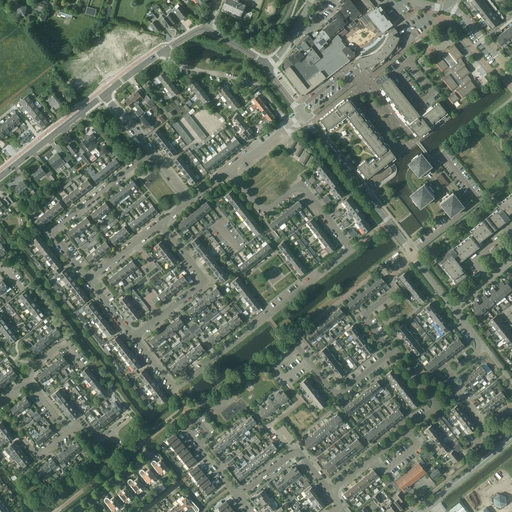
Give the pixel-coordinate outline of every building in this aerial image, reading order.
[(226,0),(223,8),(239,15),(244,4),(237,2),(238,0),(226,0)] [(363,15),(375,6),(369,0),(363,0),(364,0),(363,0),(342,0),(344,2),(341,4),(340,3),(336,10),(337,11),(336,12),(346,25),(348,27),(350,27),(352,26),(355,23),(357,25),(359,27),(363,24),(363,22),(368,23),(363,16),(364,16),(363,15)] [(479,0),(472,6),(475,10),(484,2),(482,0),(479,0)] [(32,7),(43,10),(45,4),(34,1),(32,7)] [(475,10),(478,13),(487,6),(484,2),(475,10)] [(25,17),(26,14),(27,15),(29,10),(27,9),(28,6),(17,3),(16,7),(14,6),(13,10),(15,11),(14,13),(18,14),(17,18),(20,19),(21,15),(25,17)] [(393,23),(383,11),(380,13),(377,8),(380,6),(379,5),(376,8),(375,6),(363,15),(364,16),(363,16),(368,23),(373,29),(373,30),(375,30),(376,29),(377,30),(379,33),(380,33),(381,32),(393,23)] [(170,9),(180,21),(184,18),(182,16),(186,14),(179,6),(175,9),(174,8),(171,10),(171,8),(170,9)] [(478,13),(481,17),(490,10),(487,6),(478,13)] [(85,13),(85,14),(94,16),(96,12),(90,10),(91,8),(87,7),(85,13)] [(71,19),(73,13),(60,9),(58,15),(71,19)] [(176,21),(175,19),(174,18),(176,16),(180,21),(170,9),(166,12),(168,15),(166,16),(172,24),(176,21)] [(481,17),(484,21),(493,14),(490,10),(481,17)] [(149,18),(150,20),(152,22),(150,24),(156,32),(161,29),(158,26),(160,24),(162,27),(163,27),(153,14),(149,18)] [(172,24),(166,16),(163,18),(161,15),(157,19),(153,14),(163,27),(165,25),(167,28),(172,24)] [(484,21),(487,25),(496,18),(493,14),(484,21)] [(324,23),(320,26),(323,29),(335,45),(339,42),(341,41),(341,40),(341,39),(340,38),(342,36),(342,34),(342,33),(344,31),(345,29),(343,27),(342,26),(334,15),(327,20),(329,23),(326,25),(324,23)] [(490,29),(499,22),(496,18),(487,25),(490,29)] [(360,57),(354,61),(356,64),(359,68),(360,68),(365,67),(365,68),(370,74),(372,72),(377,68),(381,65),(382,65),(381,64),(386,61),(390,58),(390,57),(395,54),(399,50),(399,51),(400,50),(402,49),(398,44),(397,42),(397,40),(399,37),(394,36),(393,34),(397,31),(395,29),(394,27),(388,32),(389,34),(385,37),(384,36),(382,39),(381,38),(379,41),(376,44),(371,48),(368,49),(368,50),(365,51),(365,52),(362,53),(362,55),(360,57)] [(314,37),(311,39),(324,55),(325,57),(329,53),(333,50),(332,49),(333,48),(336,46),(335,45),(323,29),(318,32),(313,36),(314,37)] [(503,32),(510,42),(511,40),(511,36),(507,29),(503,32)] [(499,36),(506,45),(510,42),(503,32),(499,36)] [(282,64),(281,68),(284,71),(283,72),(293,85),(297,90),(302,96),(313,88),(326,78),(339,68),(349,60),(343,51),(341,49),(342,49),(345,46),(341,41),(339,42),(335,45),(336,46),(333,48),(332,49),(333,50),(329,53),(325,57),(324,55),(311,39),(310,38),(307,34),(306,34),(302,38),(298,43),(299,44),(296,46),(296,47),(291,51),(292,52),(288,57),(288,58),(288,59),(282,64)] [(495,39),(502,48),(506,45),(499,36),(495,39)] [(448,98),(452,104),(459,98),(458,96),(460,95),(462,98),(468,93),(468,94),(471,91),(476,87),(471,80),(470,80),(466,75),(470,72),(461,61),(462,60),(462,59),(461,60),(459,58),(463,55),(454,44),(448,49),(446,47),(438,54),(440,55),(433,60),(446,77),(443,79),(451,91),(449,93),(451,95),(448,98)] [(342,49),(341,49),(343,51),(349,60),(354,56),(354,54),(354,48),(352,48),(349,48),(347,47),(345,46),(342,49)] [(163,73),(157,77),(161,82),(167,78),(163,73)] [(386,74),(376,82),(381,88),(380,89),(408,124),(409,124),(411,126),(410,127),(418,137),(430,128),(447,114),(438,102),(420,116),(386,74)] [(171,82),(167,78),(161,82),(165,87),(171,82)] [(194,79),(188,84),(192,89),(198,84),(194,79)] [(175,87),(171,82),(165,87),(168,92),(175,87)] [(202,89),(198,84),(192,89),(195,94),(202,89)] [(225,86),(219,91),(223,96),(229,91),(225,86)] [(172,97),(178,92),(175,87),(168,92),(172,97)] [(205,94),(202,89),(195,94),(199,99),(205,94)] [(137,104),(143,99),(146,103),(150,99),(146,94),(143,96),(142,97),(137,91),(131,96),(137,104)] [(232,96),(229,91),(223,96),(226,101),(232,96)] [(56,94),(51,97),(47,101),(52,108),(50,109),(52,112),(63,103),(56,94)] [(209,99),(205,94),(199,99),(203,103),(209,99)] [(19,102),(21,105),(22,104),(24,107),(32,100),(28,95),(19,102)] [(144,112),(137,104),(131,96),(125,101),(131,109),(135,106),(137,110),(134,112),(138,117),(144,112)] [(230,105),(236,101),(232,96),(226,101),(230,105)] [(262,101),(258,96),(252,100),(254,103),(253,104),(254,105),(251,107),(249,108),(251,110),(262,101)] [(336,106),(319,120),(327,130),(343,117),(367,147),(375,157),(373,158),(368,163),(365,160),(357,167),(366,179),(377,171),(386,163),(388,164),(392,161),(394,164),(398,160),(390,151),(355,107),(354,107),(347,99),(337,107),(336,106)] [(32,100),(24,107),(23,107),(26,111),(27,110),(28,112),(36,106),(32,100)] [(234,110),(240,105),(236,101),(230,105),(234,110)] [(266,107),(262,101),(251,110),(252,112),(254,111),(257,108),(257,109),(258,108),(261,111),(266,107)] [(36,106),(28,112),(28,113),(30,116),(31,115),(33,118),(41,111),(36,106)] [(271,112),(266,107),(261,111),(263,114),(262,115),(262,116),(259,118),(260,118),(258,120),(259,121),(271,112)] [(41,111),(33,118),(32,118),(34,122),(35,121),(37,123),(45,117),(41,111)] [(270,122),(275,118),(271,112),(259,121),(260,123),(262,121),(263,122),(265,119),(266,120),(267,119),(270,122)] [(16,113),(15,113),(12,115),(13,116),(11,118),(16,125),(17,126),(20,124),(19,123),(22,121),(16,113)] [(154,128),(160,124),(157,121),(154,123),(146,113),(139,118),(147,128),(152,124),(154,128)] [(243,139),(245,138),(247,141),(252,137),(247,130),(250,128),(238,113),(233,118),(243,131),(239,134),(243,139)] [(5,122),(11,130),(12,130),(15,128),(14,127),(16,125),(11,118),(10,117),(7,120),(8,121),(5,122)] [(40,126),(42,129),(50,123),(45,117),(37,123),(36,124),(39,127),(40,126)] [(0,126),(0,127),(5,134),(6,135),(9,132),(11,130),(5,122),(2,124),(2,125),(0,126)] [(158,129),(152,134),(156,138),(162,134),(158,129)] [(95,148),(97,146),(95,142),(98,140),(100,143),(103,140),(97,133),(94,135),(93,133),(87,137),(95,148)] [(162,134),(156,138),(159,143),(165,138),(162,134)] [(301,141),(292,136),(290,141),(289,140),(287,142),(288,143),(287,146),(294,151),(293,154),(301,158),(299,161),(307,166),(313,156),(305,152),(307,149),(299,144),(301,141)] [(87,137),(82,142),(90,152),(95,148),(87,137)] [(165,138),(159,143),(163,148),(169,143),(165,138)] [(231,142),(237,149),(242,145),(236,138),(231,142)] [(232,153),(237,149),(231,142),(226,146),(232,153)] [(66,146),(72,154),(71,155),(75,160),(79,156),(80,154),(78,151),(71,143),(66,146)] [(169,143),(163,148),(167,153),(173,148),(169,143)] [(232,153),(226,146),(224,143),(219,147),(222,150),(227,157),(232,153)] [(177,153),(173,148),(167,153),(171,157),(177,153)] [(217,153),(222,160),(227,157),(222,150),(217,153)] [(87,166),(92,162),(89,158),(85,152),(80,156),(87,166)] [(212,157),(218,164),(222,160),(217,153),(212,157)] [(49,161),(54,167),(56,170),(65,163),(57,154),(49,161)] [(434,167),(426,158),(425,159),(422,154),(410,164),(414,168),(413,168),(421,178),(426,173),(426,174),(429,172),(428,171),(434,167)] [(179,156),(173,161),(177,165),(183,161),(179,156)] [(208,161),(213,168),(218,164),(212,157),(208,161)] [(110,162),(115,168),(120,164),(115,158),(110,162)] [(183,161),(177,165),(181,170),(187,165),(183,161)] [(203,165),(208,172),(213,168),(208,161),(203,165)] [(106,166),(111,172),(115,168),(110,162),(106,166)] [(323,163),(316,169),(320,174),(327,168),(323,163)] [(187,165),(181,170),(184,175),(190,170),(187,165)] [(101,169),(106,176),(111,172),(106,166),(101,169)] [(32,174),(37,180),(46,173),(41,167),(32,174)] [(331,173),(327,168),(320,174),(324,179),(331,173)] [(96,173),(101,179),(106,176),(101,169),(96,173)] [(190,170),(184,175),(188,180),(194,175),(190,170)] [(91,177),(96,183),(101,179),(96,173),(91,177)] [(335,178),(331,173),(324,179),(328,183),(335,178)] [(194,175),(188,180),(192,184),(198,180),(194,175)] [(337,184),(339,183),(335,178),(328,183),(331,188),(330,189),(330,190),(337,184)] [(82,183),(87,190),(92,186),(87,179),(82,183)] [(18,195),(28,187),(23,181),(13,188),(18,195)] [(133,191),(138,187),(133,181),(128,185),(133,191)] [(77,187),(82,194),(87,190),(82,183),(77,187)] [(341,189),(337,184),(330,190),(334,194),(341,189)] [(426,204),(436,197),(431,191),(432,191),(431,191),(430,189),(429,189),(425,184),(416,191),(416,192),(412,195),(422,207),(426,203),(426,204)] [(128,185),(123,188),(128,194),(133,191),(128,185)] [(72,191),(78,198),(82,194),(77,187),(72,191)] [(123,188),(119,192),(124,198),(128,194),(123,188)] [(345,194),(341,189),(334,194),(338,199),(345,194)] [(67,195),(73,202),(78,198),(72,191),(67,195)] [(229,201),(235,196),(236,196),(235,195),(231,191),(225,196),(229,201)] [(119,192),(114,196),(119,202),(124,198),(119,192)] [(453,192),(449,196),(448,196),(447,197),(448,197),(446,198),(445,198),(446,198),(440,203),(448,212),(448,211),(452,216),(464,206),(460,202),(461,202),(453,192)] [(452,248),(450,250),(436,261),(446,274),(447,273),(448,274),(458,286),(467,279),(466,277),(467,276),(454,259),(458,255),(462,259),(480,245),(478,242),(499,226),(501,227),(511,219),(510,219),(507,215),(511,210),(511,193),(498,204),(500,206),(490,214),(491,215),(470,231),(472,234),(454,248),(453,247),(452,248)] [(0,212),(6,208),(5,207),(11,202),(12,204),(15,201),(10,194),(4,199),(1,202),(0,200),(0,212)] [(73,202),(67,195),(62,199),(68,206),(73,202)] [(114,196),(109,199),(114,206),(119,202),(114,196)] [(233,206),(239,201),(236,197),(236,196),(235,196),(229,201),(233,206)] [(349,197),(342,202),(346,207),(353,202),(349,197)] [(236,211),(243,206),(243,205),(242,204),(242,205),(239,201),(233,206),(236,211)] [(293,205),(298,211),(303,207),(299,201),(295,204),(294,204),(293,205)] [(53,206),(59,213),(64,209),(58,202),(53,206)] [(100,206),(106,213),(111,209),(105,202),(100,206)] [(207,213),(209,211),(212,209),(207,202),(202,205),(201,206),(207,213)] [(350,212),(357,207),(353,202),(346,207),(350,212)] [(148,209),(152,215),(157,211),(153,205),(148,209)] [(240,216),(247,210),(244,207),(244,206),(243,205),(243,206),(236,211),(240,216)] [(293,206),(289,209),(293,215),(298,211),(293,205),(292,205),(293,206)] [(48,210),(54,216),(59,213),(53,206),(48,210)] [(100,206),(95,210),(101,217),(106,213),(100,206)] [(202,217),(207,213),(201,206),(200,207),(201,207),(197,210),(202,217)] [(361,211),(357,207),(350,212),(354,217),(361,211)] [(143,213),(148,219),(152,215),(148,209),(143,213)] [(289,209),(285,212),(284,212),(283,212),(288,219),(293,215),(289,209)] [(44,213),(49,220),(54,216),(48,210),(44,213)] [(95,210),(90,214),(96,221),(101,217),(95,210)] [(192,214),(197,220),(202,217),(197,210),(193,213),(192,214)] [(244,221),(251,215),(250,214),(247,210),(240,216),(244,221)] [(365,216),(361,211),(354,217),(357,222),(356,223),(363,218),(365,216)] [(283,214),(279,217),(284,223),(288,219),(283,212),(283,213),(283,214)] [(39,217),(44,224),(49,220),(44,213),(39,217)] [(138,217),(143,223),(148,219),(143,213),(138,217)] [(192,224),(197,220),(192,214),(191,214),(191,215),(187,218),(192,224)] [(248,225),(254,220),(251,216),(252,216),(251,215),(244,221),(248,225)] [(34,221),(39,228),(44,224),(39,217),(34,221)] [(81,221),(87,228),(92,224),(86,217),(81,221)] [(134,220),(138,226),(143,223),(138,217),(134,220)] [(279,217),(275,220),(275,219),(274,220),(279,226),(284,223),(279,217)] [(187,228),(189,227),(192,224),(187,218),(183,221),(183,220),(182,221),(187,228)] [(367,222),(363,218),(356,223),(360,228),(367,222)] [(315,223),(312,219),(307,223),(310,228),(317,223),(316,222),(315,223)] [(138,226),(134,220),(129,224),(133,230),(138,226)] [(252,230),(258,225),(258,224),(254,220),(248,225),(252,230)] [(273,221),(269,225),(274,230),(279,226),(274,220),(273,221)] [(81,221),(76,225),(82,232),(83,233),(84,232),(83,230),(87,228),(81,221)] [(182,232),(187,228),(182,221),(181,222),(177,225),(182,232)] [(371,227),(367,222),(360,228),(364,233),(371,227)] [(320,228),(317,225),(318,224),(317,223),(310,228),(314,233),(320,228)] [(76,225),(72,229),(77,236),(82,232),(76,225)] [(258,225),(252,230),(256,235),(262,230),(259,226),(258,225)] [(119,230),(124,237),(130,233),(124,226),(119,230)] [(323,232),(320,228),(314,233),(318,238),(324,233),(324,232),(323,232)] [(72,229),(66,233),(72,240),(77,236),(72,229)] [(114,234),(120,241),(124,237),(119,230),(114,234)] [(328,238),(325,234),(324,233),(318,238),(322,243),(328,238)] [(120,241),(114,234),(109,238),(115,245),(120,241)] [(42,240),(38,235),(32,241),(30,242),(33,244),(34,243),(36,246),(42,240)] [(194,248),(201,243),(197,237),(191,243),(194,247),(194,248)] [(331,242),(328,238),(322,243),(326,248),(332,243),(331,242)] [(274,245),(269,239),(266,242),(267,243),(262,247),(268,254),(269,253),(273,250),(271,247),(274,245)] [(42,240),(36,246),(40,251),(46,245),(42,240)] [(100,245),(106,252),(111,248),(105,241),(100,245)] [(161,241),(154,246),(158,251),(165,246),(161,241)] [(283,241),(278,246),(281,250),(280,250),(281,251),(287,246),(283,241)] [(195,249),(198,253),(205,247),(201,243),(194,248),(195,249)] [(330,253),(335,248),(332,244),(333,244),(332,243),(326,248),(330,253)] [(50,250),(46,245),(40,251),(38,252),(40,254),(42,253),(43,255),(50,250)] [(95,249),(101,256),(106,252),(100,245),(95,249)] [(169,251),(165,246),(158,251),(162,256),(169,251)] [(282,252),(285,256),(291,251),(287,246),(281,251),(282,252)] [(202,258),(209,252),(205,247),(198,253),(201,256),(201,257),(202,258)] [(268,254),(262,247),(258,251),(263,258),(267,255),(268,254)] [(90,253),(96,260),(101,256),(95,249),(90,253)] [(43,255),(47,260),(54,255),(50,250),(43,255)] [(173,256),(169,251),(162,256),(166,261),(173,256)] [(259,261),(263,258),(258,251),(253,255),(258,262),(259,261)] [(291,251),(285,256),(289,260),(288,260),(289,261),(295,256),(291,251)] [(213,257),(209,252),(202,258),(203,259),(203,258),(206,262),(213,257)] [(85,257),(91,264),(96,260),(90,253),(85,257)] [(47,260),(51,265),(58,260),(54,255),(47,260)] [(248,259),(253,265),(257,262),(258,262),(253,255),(248,259)] [(170,266),(177,261),(173,256),(166,261),(170,266)] [(289,262),(290,262),(293,265),(299,261),(295,256),(289,261),(289,262)] [(216,262),(213,257),(206,262),(209,266),(210,267),(216,262)] [(249,268),(253,265),(248,259),(243,263),(248,269),(249,269),(249,268)] [(60,269),(59,267),(62,265),(58,260),(51,265),(54,269),(52,271),(54,274),(60,269)] [(137,267),(135,264),(132,261),(127,264),(132,271),(137,267)] [(299,261),(293,265),(296,269),(296,270),(296,271),(303,266),(299,261)] [(211,268),(214,272),(220,267),(216,262),(210,267),(210,268),(211,268)] [(248,269),(243,263),(238,267),(243,273),(247,270),(248,269)] [(127,264),(122,268),(128,275),(132,271),(127,264)] [(297,272),(298,271),(301,275),(307,271),(303,266),(296,271),(297,272)] [(214,272),(217,276),(216,276),(217,277),(224,272),(220,267),(214,272)] [(122,268),(117,272),(123,279),(123,280),(126,278),(125,277),(128,275),(122,268)] [(67,270),(66,271),(65,269),(62,271),(60,269),(54,274),(56,276),(58,274),(62,279),(69,274),(70,273),(67,270)] [(117,272),(112,276),(118,283),(123,279),(117,272)] [(221,282),(228,277),(224,272),(217,277),(218,278),(221,282)] [(405,272),(399,277),(402,281),(411,275),(410,273),(407,275),(405,272)] [(73,279),(69,274),(62,279),(66,284),(73,279)] [(178,279),(183,286),(188,282),(183,275),(178,279)] [(402,281),(406,286),(412,281),(409,278),(412,276),(411,275),(402,281)] [(112,276),(108,280),(107,280),(113,287),(118,283),(112,276)] [(235,287),(242,282),(241,281),(238,277),(231,282),(235,287)] [(376,277),(374,278),(381,287),(386,283),(381,277),(378,279),(376,277)] [(381,287),(374,278),(373,279),(375,282),(372,284),(377,290),(381,287)] [(70,289),(77,284),(73,279),(66,284),(70,289)] [(173,283),(178,290),(183,286),(178,279),(173,283)] [(0,283),(0,287),(3,292),(5,295),(7,293),(5,290),(9,288),(2,280),(0,281),(0,282),(0,283)] [(417,282),(414,284),(412,281),(406,286),(409,290),(418,283),(417,282)] [(239,292),(246,287),(243,283),(242,282),(235,287),(239,292)] [(508,293),(511,290),(511,288),(508,283),(505,285),(502,282),(501,283),(508,293)] [(168,287),(173,294),(178,290),(173,283),(168,287)] [(377,290),(372,284),(370,286),(368,283),(366,285),(373,293),(377,290)] [(409,290),(412,294),(418,289),(416,287),(419,285),(418,283),(409,290)] [(499,290),(504,297),(508,293),(501,283),(499,285),(501,288),(499,290)] [(80,289),(77,284),(70,289),(74,294),(80,289)] [(373,293),(366,285),(364,286),(367,289),(364,291),(369,297),(373,293)] [(163,291),(168,297),(173,294),(168,287),(163,291)] [(243,297),(250,292),(250,291),(249,291),(246,287),(239,292),(243,297)] [(216,288),(211,292),(217,298),(222,294),(216,288)] [(500,300),(504,297),(499,290),(497,292),(494,288),(492,290),(500,300)] [(77,299),(84,293),(80,289),(74,294),(77,299)] [(423,290),(420,292),(418,289),(412,294),(416,298),(424,292),(423,290)] [(369,297),(364,291),(361,293),(359,290),(357,291),(364,300),(369,297)] [(500,300),(492,290),(490,291),(493,295),(490,296),(496,303),(500,300)] [(25,291),(19,296),(16,298),(18,300),(20,298),(23,301),(30,295),(28,292),(27,293),(25,291)] [(163,291),(158,295),(163,301),(168,297),(163,291)] [(247,302),(253,297),(250,293),(251,292),(250,291),(250,292),(243,297),(247,302)] [(364,300),(357,291),(356,293),(358,295),(355,298),(360,303),(364,300)] [(211,292),(206,295),(212,302),(217,298),(211,292)] [(416,298),(419,303),(425,298),(423,295),(426,293),(424,292),(416,298)] [(84,293),(77,299),(81,304),(88,299),(84,293)] [(23,309),(24,308),(33,301),(31,299),(32,298),(30,295),(23,301),(22,302),(24,305),(22,307),(23,309)] [(207,306),(212,302),(206,295),(202,297),(203,298),(201,299),(207,306)] [(492,307),(496,303),(490,296),(488,298),(485,295),(484,297),(492,307)] [(125,296),(118,301),(122,306),(129,301),(130,300),(128,298),(127,299),(125,296)] [(251,307),(257,301),(257,300),(256,300),(253,297),(247,302),(251,307)] [(356,307),(360,303),(355,298),(353,300),(351,297),(349,298),(356,307)] [(482,303),(487,310),(492,307),(484,297),(482,298),(484,301),(482,303)] [(356,307),(349,298),(347,299),(350,302),(347,304),(351,310),(356,307)] [(201,299),(197,303),(202,310),(207,306),(201,299)] [(33,301),(24,308),(26,310),(27,309),(30,312),(30,311),(38,305),(36,303),(35,303),(33,301)] [(129,301),(122,306),(126,311),(133,306),(129,301)] [(257,301),(251,307),(255,312),(261,307),(258,302),(257,301)] [(88,313),(95,307),(91,302),(88,305),(87,304),(81,308),(86,314),(88,313)] [(483,313),(487,310),(482,303),(480,305),(477,302),(475,303),(483,313)] [(203,312),(202,310),(197,303),(192,307),(197,314),(198,316),(203,312)] [(434,307),(430,303),(423,309),(426,313),(434,307)] [(483,313),(475,303),(473,305),(476,308),(473,310),(479,317),(483,313)] [(40,308),(38,305),(30,311),(33,314),(30,316),(32,318),(41,311),(39,308),(40,308)] [(133,306),(126,311),(130,316),(137,311),(133,306)] [(99,312),(95,307),(88,313),(92,318),(99,312)] [(192,307),(187,311),(192,318),(194,320),(196,318),(195,316),(197,314),(192,307)] [(437,311),(434,307),(426,313),(430,317),(437,311)] [(335,312),(341,319),(346,316),(342,312),(341,309),(340,308),(335,312)] [(43,313),(41,311),(32,318),(33,320),(36,318),(38,321),(45,316),(46,315),(44,312),(43,313)] [(134,321),(141,316),(137,311),(130,316),(134,321)] [(441,316),(437,311),(430,317),(433,322),(441,316)] [(99,312),(92,318),(90,319),(91,321),(93,320),(95,323),(96,322),(103,317),(104,317),(101,313),(100,314),(99,312)] [(331,315),(337,323),(341,319),(335,312),(331,315)] [(232,318),(237,325),(242,321),(237,314),(232,318)] [(333,326),(337,323),(331,315),(327,318),(333,326)] [(497,315),(490,321),(493,325),(503,317),(502,316),(499,318),(497,315)] [(2,317),(0,319),(0,327),(10,320),(8,318),(7,319),(4,316),(2,317)] [(444,320),(441,316),(433,322),(436,326),(444,320)] [(107,322),(103,317),(96,322),(100,327),(107,322)] [(184,324),(182,321),(179,317),(174,321),(179,328),(184,324)] [(505,319),(503,317),(493,325),(496,330),(503,324),(501,322),(505,319)] [(227,322),(232,329),(237,325),(232,318),(227,322)] [(328,329),(333,326),(327,318),(323,322),(328,329)] [(10,320),(0,327),(0,328),(3,333),(10,327),(8,324),(11,321),(10,320)] [(447,324),(444,320),(436,326),(440,330),(447,324)] [(174,321),(169,325),(174,332),(179,328),(174,321)] [(111,327),(107,322),(100,327),(104,332),(111,327)] [(222,326),(227,333),(232,329),(227,322),(222,326)] [(324,333),(328,329),(323,322),(318,325),(324,333)] [(404,324),(396,329),(400,334),(407,328),(404,324)] [(451,328),(447,324),(440,330),(443,334),(451,328)] [(500,334),(510,326),(508,324),(505,327),(503,324),(496,330),(500,334)] [(176,334),(174,332),(169,325),(164,329),(169,336),(171,337),(176,334)] [(320,336),(324,333),(318,325),(314,328),(320,336)] [(357,330),(353,325),(345,331),(349,336),(357,330)] [(48,327),(56,338),(61,334),(56,327),(53,330),(50,326),(48,327)] [(217,330),(223,337),(227,333),(222,326),(217,330)] [(511,328),(510,326),(500,334),(503,338),(510,333),(508,330),(511,328)] [(10,327),(3,333),(7,338),(18,330),(16,328),(12,331),(10,327)] [(46,335),(51,342),(56,338),(48,327),(46,329),(49,333),(46,335)] [(111,327),(104,332),(108,337),(115,332),(111,327)] [(316,339),(320,336),(314,328),(310,332),(316,339)] [(407,328),(400,334),(403,338),(411,332),(407,328)] [(164,329),(159,333),(164,339),(169,336),(164,329)] [(18,330),(7,338),(11,343),(18,338),(15,334),(19,331),(18,330)] [(212,334),(218,340),(223,337),(217,330),(212,334)] [(360,334),(357,330),(349,336),(352,340),(360,334)] [(311,343),(316,339),(310,332),(305,335),(311,343)] [(411,332),(403,338),(406,342),(414,337),(411,332)] [(159,333),(154,336),(159,343),(164,339),(159,333)] [(507,342),(511,338),(511,335),(510,333),(503,338),(507,342)] [(38,335),(46,346),(51,342),(46,335),(43,337),(40,334),(38,335)] [(207,338),(209,340),(213,344),(218,340),(212,334),(207,338)] [(363,338),(360,334),(352,340),(356,344),(363,338)] [(36,343),(41,350),(46,346),(38,335),(36,337),(39,341),(36,343)] [(115,346),(122,341),(122,340),(120,337),(119,338),(118,336),(115,338),(114,336),(109,340),(110,342),(111,341),(115,346)] [(154,336),(149,340),(154,347),(159,343),(154,336)] [(414,337),(406,342),(410,347),(417,341),(414,337)] [(367,342),(363,338),(356,344),(359,348),(367,342)] [(460,349),(464,345),(458,338),(454,341),(460,349)] [(119,351),(125,346),(122,341),(115,346),(119,351)] [(417,341),(410,347),(413,351),(421,345),(417,341)] [(455,352),(460,349),(454,341),(450,345),(455,352)] [(31,347),(36,354),(41,350),(36,343),(33,345),(30,342),(28,343),(31,347)] [(370,347),(367,342),(359,348),(362,353),(370,347)] [(195,348),(200,354),(205,350),(200,344),(195,348)] [(421,345),(413,351),(417,355),(424,349),(421,345)] [(451,356),(455,352),(450,345),(445,348),(451,356)] [(125,346),(119,351),(122,356),(129,351),(125,346)] [(195,358),(200,354),(195,348),(193,346),(188,349),(190,351),(195,358)] [(327,346),(319,352),(322,357),(330,351),(327,346)] [(373,351),(370,347),(362,353),(366,357),(373,351)] [(447,359),(451,356),(445,348),(441,351),(447,359)] [(131,352),(129,351),(122,356),(126,361),(133,355),(134,355),(131,352)] [(185,355),(190,362),(195,358),(190,351),(185,355)] [(333,355),(330,351),(322,357),(326,361),(333,355)] [(437,355),(443,362),(447,359),(441,351),(437,355)] [(180,359),(185,366),(190,362),(185,355),(183,353),(178,357),(180,359)] [(137,360),(133,355),(126,361),(130,366),(137,360)] [(333,355),(326,361),(329,365),(337,359),(333,355)] [(433,358),(439,366),(443,362),(437,355),(433,358)] [(62,356),(57,360),(65,370),(67,368),(65,366),(68,363),(62,356)] [(428,361),(434,369),(439,366),(433,358),(428,361)] [(175,363),(180,370),(185,366),(180,359),(175,363)] [(332,369),(340,363),(337,359),(329,365),(332,369)] [(57,360),(52,364),(58,371),(61,369),(63,371),(65,370),(57,360)] [(137,360),(130,366),(134,371),(141,365),(137,360)] [(424,365),(430,372),(434,369),(428,361),(424,365)] [(175,363),(170,367),(175,374),(180,370),(175,363)] [(336,374),(343,368),(340,363),(332,369),(336,374)] [(52,364),(47,368),(55,378),(57,376),(55,373),(58,371),(52,364)] [(7,372),(13,380),(16,378),(15,377),(17,375),(12,368),(10,366),(8,367),(8,368),(7,368),(9,370),(7,372)] [(479,367),(476,369),(481,376),(486,373),(481,366),(479,367)] [(91,372),(87,367),(80,372),(83,376),(80,378),(82,380),(91,372)] [(55,378),(47,368),(42,372),(49,380),(52,378),(53,379),(55,378)] [(347,372),(343,368),(336,374),(339,378),(347,372)] [(148,374),(144,369),(137,375),(141,380),(148,374)] [(483,378),(481,376),(476,369),(476,370),(474,371),(471,373),(477,380),(478,382),(483,378)] [(386,375),(389,379),(398,372),(397,370),(394,373),(392,370),(386,375)] [(0,373),(0,374),(7,383),(10,381),(10,382),(13,380),(7,372),(4,375),(2,372),(0,373)] [(42,372),(37,376),(42,383),(45,386),(47,384),(50,381),(49,380),(42,372)] [(95,377),(91,372),(82,380),(83,382),(86,379),(88,383),(95,377)] [(398,372),(389,379),(392,383),(399,378),(396,376),(399,374),(398,372)] [(469,374),(466,376),(472,384),(477,380),(471,373),(470,375),(469,374)] [(152,379),(148,374),(141,380),(145,385),(152,379)] [(462,380),(467,388),(469,390),(474,386),(472,384),(466,376),(466,377),(467,377),(465,379),(465,378),(462,380)] [(99,382),(95,377),(88,383),(91,386),(88,388),(90,390),(99,382)] [(299,383),(302,387),(306,392),(313,387),(310,384),(312,382),(311,380),(309,382),(306,378),(299,383)] [(403,379),(401,381),(399,378),(392,383),(396,387),(405,380),(403,379)] [(156,384),(152,379),(145,385),(149,389),(156,384)] [(396,387),(399,392),(405,387),(403,384),(406,382),(405,380),(396,387)] [(377,381),(373,385),(379,392),(383,389),(377,381)] [(90,390),(91,392),(94,389),(96,392),(103,387),(99,382),(90,390)] [(159,389),(156,384),(149,389),(153,394),(159,389)] [(373,385),(368,388),(374,396),(379,392),(373,385)] [(107,392),(103,387),(96,392),(99,396),(96,398),(98,400),(100,398),(107,392)] [(313,387),(306,392),(313,401),(320,395),(317,392),(319,391),(317,389),(315,390),(313,387)] [(410,387),(407,390),(405,387),(399,392),(403,396),(411,389),(410,387)] [(368,388),(364,392),(370,399),(374,396),(368,388)] [(61,393),(59,389),(52,395),(56,400),(65,392),(64,391),(61,393)] [(163,394),(159,389),(153,394),(157,399),(163,394)] [(403,396),(406,400),(412,395),(410,393),(413,390),(411,389),(403,396)] [(504,399),(506,398),(501,391),(496,395),(502,402),(505,400),(504,399)] [(65,392),(56,400),(60,405),(67,400),(64,397),(67,394),(65,392)] [(275,399),(280,405),(283,402),(285,404),(286,403),(285,401),(289,398),(284,392),(280,395),(279,392),(276,394),(278,396),(275,399)] [(364,392),(360,395),(366,403),(370,399),(364,392)] [(491,399),(497,406),(500,404),(499,403),(501,402),(502,402),(496,395),(494,393),(492,395),(494,397),(491,399)] [(167,399),(163,394),(157,399),(161,404),(167,399)] [(320,395),(313,401),(320,409),(326,404),(324,401),(326,399),(324,397),(322,399),(320,395)] [(360,395),(356,398),(362,406),(366,403),(360,395)] [(417,396),(414,398),(412,395),(406,400),(409,404),(418,398),(417,396)] [(20,401),(26,408),(28,411),(30,409),(28,407),(31,404),(29,402),(26,397),(20,401)] [(487,402),(492,410),(495,407),(496,406),(497,406),(491,399),(490,397),(487,398),(489,401),(487,402)] [(356,398),(351,402),(357,409),(362,406),(356,398)] [(409,404),(413,409),(419,404),(417,401),(419,399),(418,398),(409,404)] [(275,399),(272,401),(270,399),(268,401),(270,403),(267,405),(272,412),(275,409),(276,411),(278,409),(277,408),(280,405),(275,399)] [(67,400),(60,405),(64,410),(73,402),(72,401),(69,403),(67,400)] [(484,404),(482,406),(488,413),(491,411),(490,411),(492,410),(487,402),(485,400),(483,402),(484,404)] [(20,401),(15,405),(21,412),(24,410),(26,412),(28,411),(26,408),(20,401)] [(73,402),(64,410),(68,415),(75,410),(72,407),(75,404),(73,402)] [(111,408),(117,415),(122,411),(117,404),(114,402),(112,403),(115,406),(111,408)] [(351,402),(347,405),(353,413),(357,409),(351,402)] [(15,405),(10,409),(16,416),(18,419),(20,417),(18,414),(21,412),(15,405)] [(268,414),(269,414),(272,412),(267,405),(263,408),(262,406),(260,407),(261,410),(258,412),(263,419),(266,416),(268,417),(270,416),(268,414)] [(347,405),(343,409),(349,416),(353,413),(347,405)] [(457,405),(450,410),(454,415),(461,409),(460,410),(459,408),(460,407),(457,405)] [(104,410),(112,419),(117,415),(111,408),(109,411),(106,408),(104,410)] [(393,411),(399,419),(404,416),(398,408),(393,411)] [(455,421),(465,414),(464,414),(463,413),(463,412),(461,409),(454,415),(452,417),(455,421)] [(77,413),(75,410),(68,415),(72,420),(81,413),(80,410),(77,413)] [(101,416),(107,423),(112,419),(104,410),(102,411),(105,414),(101,416)] [(389,415),(395,422),(399,419),(393,411),(389,415)] [(339,425),(344,422),(337,414),(333,417),(339,425)] [(461,424),(468,419),(466,417),(467,417),(465,414),(455,421),(455,422),(458,420),(461,424)] [(385,418),(391,426),(395,422),(389,415),(385,418)] [(94,417),(102,427),(107,423),(101,416),(99,418),(96,416),(94,417)] [(251,416),(247,420),(253,427),(257,423),(251,416)] [(91,424),(97,431),(102,427),(94,417),(93,419),(95,422),(91,424)] [(337,428),(339,425),(333,417),(329,421),(336,430),(338,429),(337,428)] [(381,422),(387,429),(391,426),(385,418),(381,422)] [(471,422),(468,419),(461,424),(465,429),(472,424),(472,423),(472,424),(470,422),(471,422)] [(247,420),(243,423),(248,430),(253,427),(247,420)] [(324,424),(331,432),(333,430),(335,431),(336,430),(329,421),(324,424)] [(377,425),(383,432),(387,429),(381,422),(377,425)] [(244,434),(248,430),(243,423),(238,426),(244,434)] [(320,427),(327,436),(328,437),(329,436),(328,434),(331,432),(324,424),(320,427)] [(474,426),(472,424),(465,429),(469,434),(475,429),(474,427),(474,426)] [(372,428),(378,436),(383,432),(377,425),(372,428)] [(435,430),(431,425),(424,431),(426,434),(427,433),(428,435),(435,430)] [(41,427),(48,437),(54,432),(48,426),(45,428),(43,426),(41,427)] [(234,430),(240,437),(242,439),(246,436),(244,434),(238,426),(234,430)] [(0,439),(9,432),(5,427),(0,431),(0,434),(1,435),(0,435),(0,439)] [(38,434),(43,441),(48,437),(41,427),(39,429),(41,431),(38,434)] [(328,437),(327,436),(320,427),(316,431),(322,439),(325,437),(326,438),(328,437)] [(368,432),(374,439),(378,436),(372,428),(368,432)] [(230,433),(236,440),(237,442),(242,439),(240,437),(234,430),(230,433)] [(439,434),(435,430),(428,435),(430,438),(431,438),(432,440),(439,435),(441,433),(439,434)] [(38,445),(43,441),(38,434),(36,431),(33,434),(33,433),(31,435),(38,445)] [(322,439),(316,431),(312,434),(318,442),(322,439)] [(0,442),(4,439),(6,443),(13,437),(14,436),(11,433),(11,434),(9,432),(0,439),(0,442)] [(368,432),(364,435),(370,443),(374,439),(368,432)] [(230,433),(226,436),(231,444),(236,440),(230,433)] [(441,433),(439,435),(432,440),(434,443),(436,444),(435,445),(445,438),(441,433)] [(166,440),(170,445),(179,438),(175,434),(166,440)] [(318,442),(312,434),(308,438),(314,446),(318,442)] [(226,436),(222,440),(227,447),(231,444),(226,436)] [(182,443),(179,438),(170,445),(174,450),(182,443)] [(314,446),(308,438),(303,441),(310,449),(314,446)] [(439,450),(446,444),(443,439),(445,438),(435,445),(438,448),(438,447),(440,449),(439,449),(439,450)] [(353,442),(359,450),(363,447),(357,439),(353,442)] [(222,440),(217,443),(223,450),(227,447),(222,440)] [(8,454),(19,446),(17,443),(16,444),(14,442),(7,447),(4,449),(8,454)] [(73,442),(71,445),(77,453),(80,450),(82,453),(84,451),(82,449),(77,442),(74,444),(73,442)] [(347,444),(355,454),(359,450),(353,442),(350,444),(349,443),(347,444)] [(186,448),(182,443),(174,450),(178,454),(186,448)] [(213,446),(215,449),(213,450),(217,456),(220,454),(219,454),(223,450),(217,443),(213,446)] [(274,453),(278,450),(272,443),(268,446),(274,453)] [(453,450),(448,455),(451,459),(450,459),(454,463),(460,458),(455,453),(461,448),(458,443),(451,448),(453,450)] [(344,449),(351,457),(355,454),(347,444),(346,445),(347,447),(344,449)] [(446,444),(439,450),(441,452),(442,452),(443,454),(450,449),(446,444)] [(67,450),(72,457),(74,459),(76,457),(74,455),(77,453),(71,445),(68,447),(69,448),(67,450)] [(10,461),(22,452),(20,449),(21,449),(19,446),(8,454),(10,456),(9,457),(9,459),(10,461)] [(269,457),(274,453),(268,446),(264,449),(269,457)] [(190,452),(186,448),(178,454),(182,459),(190,452)] [(265,460),(269,457),(264,449),(259,453),(265,460)] [(339,451),(346,460),(351,457),(344,449),(342,451),(340,450),(339,451)] [(63,450),(61,452),(67,460),(70,458),(72,461),(74,459),(72,457),(67,450),(64,452),(63,450)] [(342,464),(346,460),(339,451),(337,452),(338,454),(336,456),(342,464)] [(17,463),(27,456),(25,453),(24,454),(22,452),(10,461),(11,461),(13,459),(17,463)] [(56,458),(60,462),(59,463),(63,468),(66,465),(64,463),(67,460),(61,452),(58,455),(59,456),(56,458)] [(194,457),(190,452),(182,459),(185,464),(194,457)] [(261,463),(265,460),(259,453),(255,456),(261,463)] [(25,470),(23,467),(30,462),(28,460),(29,459),(27,456),(17,463),(20,466),(18,467),(20,469),(22,472),(25,470)] [(257,467),(261,463),(255,456),(251,459),(257,467)] [(332,459),(338,467),(342,464),(336,456),(332,459)] [(197,462),(194,457),(185,464),(189,469),(197,462)] [(52,458),(47,462),(54,472),(56,470),(59,467),(52,458)] [(252,470),(257,467),(251,459),(247,463),(252,470)] [(327,462),(334,470),(338,467),(332,459),(327,462)] [(401,475),(394,481),(404,493),(411,488),(409,486),(426,472),(419,463),(417,464),(413,459),(404,466),(408,471),(402,476),(401,475)] [(159,474),(160,473),(161,474),(168,469),(161,460),(157,463),(155,462),(155,461),(154,461),(153,461),(152,461),(152,462),(151,463),(151,464),(152,465),(159,474)] [(54,472),(47,462),(42,466),(47,473),(49,476),(49,475),(47,473),(50,471),(52,473),(54,472)] [(327,462),(323,466),(329,474),(334,470),(327,462)] [(242,466),(248,473),(252,470),(247,463),(242,466)] [(193,477),(201,470),(197,465),(189,472),(193,477)] [(49,476),(47,473),(42,466),(37,470),(39,473),(38,474),(43,480),(49,476)] [(238,469),(244,477),(248,473),(242,466),(240,468),(238,466),(237,468),(238,469)] [(297,477),(298,479),(299,480),(303,476),(295,467),(293,469),(292,467),(290,469),(297,477)] [(433,467),(428,472),(429,474),(433,479),(441,473),(437,468),(435,470),(433,467)] [(147,483),(148,482),(149,483),(156,478),(149,469),(145,473),(144,471),(143,471),(142,470),(141,470),(141,471),(140,471),(140,472),(139,473),(140,473),(140,474),(147,483)] [(234,473),(240,480),(244,477),(238,469),(234,473)] [(287,473),(293,481),(294,482),(298,479),(297,477),(290,469),(288,470),(289,472),(287,473)] [(205,475),(201,470),(193,477),(197,481),(205,475)] [(369,473),(375,481),(379,477),(374,470),(369,473)] [(281,475),(289,484),(290,483),(291,484),(294,482),(293,481),(287,473),(285,475),(283,474),(281,475)] [(371,484),(375,481),(369,473),(365,477),(371,484)] [(200,486),(209,480),(205,475),(197,481),(200,486)] [(287,485),(289,484),(281,475),(280,477),(281,478),(278,480),(286,489),(288,487),(287,485)] [(366,487),(371,484),(365,477),(361,480),(366,487)] [(135,492),(136,492),(137,491),(138,493),(144,487),(137,479),(133,482),(132,480),(131,480),(130,480),(129,480),(128,480),(128,481),(128,482),(128,483),(135,492)] [(212,484),(209,480),(200,486),(204,491),(212,484)] [(275,480),(273,482),(280,491),(282,489),(283,491),(286,489),(278,480),(276,482),(275,480)] [(362,491),(366,487),(361,480),(356,483),(362,491)] [(358,494),(362,491),(356,483),(352,487),(358,494)] [(216,489),(212,484),(204,491),(208,496),(216,489)] [(306,498),(317,490),(315,488),(313,489),(310,485),(303,491),(306,496),(305,497),(306,498)] [(348,490),(354,497),(358,494),(352,487),(348,490)] [(123,502),(124,501),(125,501),(126,502),(132,497),(125,488),(121,491),(120,490),(120,489),(119,489),(118,489),(117,489),(116,490),(116,491),(116,492),(123,502)] [(256,503),(267,494),(263,490),(256,495),(258,498),(254,501),(256,503)] [(318,492),(317,490),(306,498),(307,500),(309,499),(311,501),(318,496),(316,493),(318,492)] [(348,490),(344,494),(349,501),(354,497),(348,490)] [(393,502),(399,511),(401,510),(402,510),(404,509),(404,508),(406,506),(403,502),(403,500),(406,498),(401,492),(395,496),(397,498),(396,499),(396,501),(393,503),(393,502)] [(499,493),(493,498),(495,505),(501,507),(507,503),(506,495),(499,493)] [(263,504),(270,498),(267,494),(256,503),(257,505),(261,502),(263,504)] [(373,498),(377,504),(382,500),(377,494),(373,498)] [(181,497),(191,510),(194,509),(195,510),(195,511),(196,511),(197,511),(198,511),(198,510),(198,509),(198,508),(191,500),(190,500),(189,500),(188,501),(185,497),(184,498),(182,496),(181,497)] [(320,498),(318,496),(311,501),(313,504),(311,505),(313,507),(323,498),(322,497),(320,498)] [(121,506),(114,497),(109,500),(108,499),(108,498),(107,498),(106,498),(105,498),(105,499),(104,499),(104,500),(104,501),(104,502),(112,511),(113,510),(114,511),(121,506)] [(189,511),(191,510),(181,497),(180,498),(181,500),(178,503),(176,501),(184,511),(186,509),(188,511),(189,511)] [(262,511),(273,502),(270,498),(263,504),(264,506),(261,509),(262,511)] [(325,500),(323,498),(313,507),(316,511),(325,504),(323,502),(325,500)] [(171,505),(177,511),(182,511),(184,511),(176,501),(178,503),(174,506),(173,504),(171,505)] [(221,511),(230,506),(226,501),(218,507),(221,511)] [(270,511),(277,507),(273,502),(262,511),(265,511),(267,510),(268,511),(270,511)] [(398,511),(399,511),(393,502),(392,503),(391,503),(388,505),(387,507),(390,511),(398,511)]
